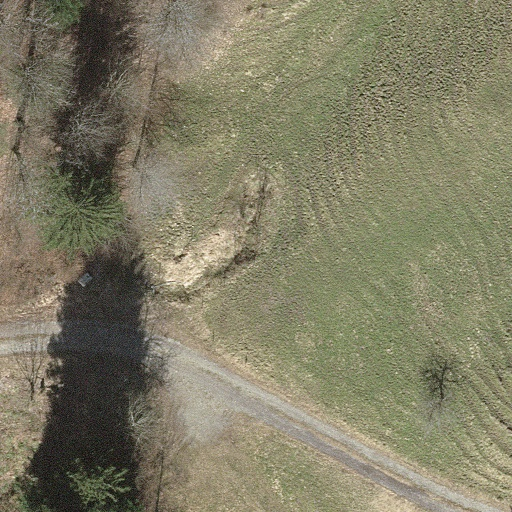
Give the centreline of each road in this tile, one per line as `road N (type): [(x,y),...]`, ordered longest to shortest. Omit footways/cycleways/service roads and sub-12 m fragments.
road 1 (track): [(0,347),(118,355),(214,386),(439,511)]
road 2 (track): [(283,511),(214,386)]
